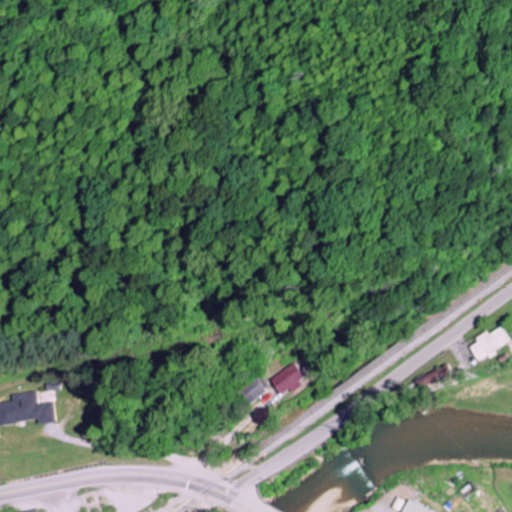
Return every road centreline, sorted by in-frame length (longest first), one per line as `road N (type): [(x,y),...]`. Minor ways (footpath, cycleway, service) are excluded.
road 1 (tertiary): [(228,495),(511,289)]
road 2 (secondary): [(0,494),(145,476),(237,498)]
road 3 (residential): [(70,481),(168,349),(205,324)]
